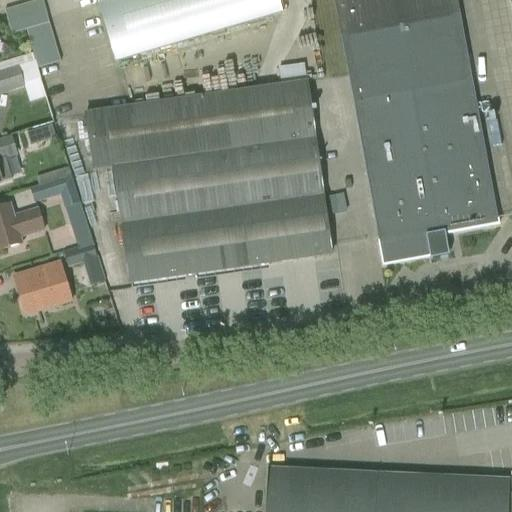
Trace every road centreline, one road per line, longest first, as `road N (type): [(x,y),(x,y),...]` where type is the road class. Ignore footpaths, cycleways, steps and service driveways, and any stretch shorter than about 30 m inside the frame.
road 1 (secondary): [(0,449),(511,347)]
road 2 (residential): [(511,297),(255,341),(0,361)]
